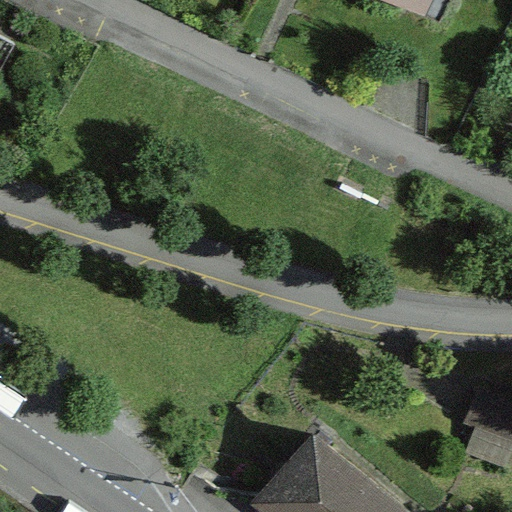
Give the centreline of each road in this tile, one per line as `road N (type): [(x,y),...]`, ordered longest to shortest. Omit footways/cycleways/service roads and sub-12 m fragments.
road 1 (residential): [(0,216),(232,288),(511,329)]
road 2 (residential): [(102,0),(511,199)]
